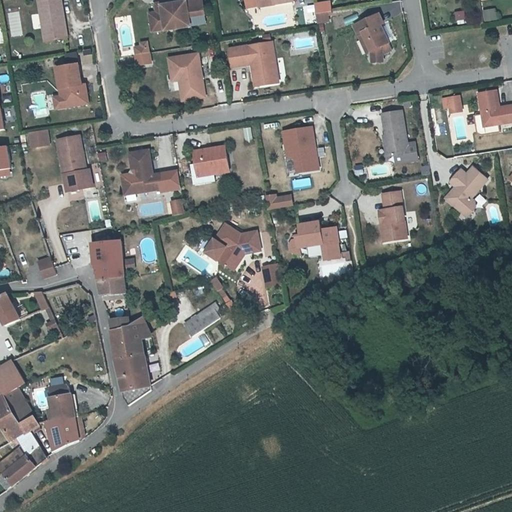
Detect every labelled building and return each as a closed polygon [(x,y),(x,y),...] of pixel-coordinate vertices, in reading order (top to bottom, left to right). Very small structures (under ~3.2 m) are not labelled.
[(61,6),(64,5),(62,0),(39,0),(47,41),(69,37),(67,24),(64,25),(61,6)] [(165,17),(167,29),(167,30),(192,26),(190,17),(206,14),(203,0),(179,0),(175,1),(175,3),(160,6),(162,18),(165,17)] [(260,6),(258,0),(246,0),(248,8),(260,6)] [(175,3),(175,1),(157,4),(159,12),(151,13),(154,31),(167,29),(165,17),(162,18),(160,6),(175,3)] [(456,22),(465,21),(464,10),(455,11),(456,22)] [(495,10),(484,11),(485,20),(497,19),(495,10)] [(328,13),(317,15),(318,24),(329,22),(328,13)] [(33,30),(40,28),(38,14),(30,15),(33,30)] [(355,26),(360,35),(364,33),(372,51),(373,62),(384,62),(383,54),(393,50),(381,25),(382,24),(378,15),(355,26)] [(368,53),(372,51),(364,33),(360,35),(368,53)] [(233,68),(253,64),(254,64),(255,71),(254,72),(257,87),(280,83),(278,74),(273,75),(272,66),(277,65),(273,43),(231,50),(233,68)] [(151,52),(138,54),(140,64),(148,63),(148,60),(152,60),(151,52)] [(180,73),(181,80),(184,100),(207,96),(200,53),(171,58),(173,74),(180,73)] [(85,93),(84,85),(80,64),(59,68),(63,97),(66,96),(68,107),(90,103),(89,92),(85,93)] [(485,126),(511,121),(511,105),(500,107),(497,91),(480,93),(485,126)] [(63,97),(56,98),(58,108),(68,107),(66,96),(63,97)] [(450,107),(462,106),(460,97),(449,98),(450,107)] [(403,110),(383,113),(386,134),(388,145),(385,145),(387,156),(409,153),(403,110)] [(243,128),(245,143),(253,142),(251,127),(243,128)] [(295,149),(296,156),(299,173),(320,169),(316,145),(314,145),(313,138),(315,138),(313,128),(312,128),(285,132),(288,150),(295,149)] [(49,131),(31,134),(34,148),(51,145),(49,131)] [(82,136),(59,140),(62,158),(67,157),(70,173),(65,174),(69,192),(86,188),(82,172),(88,170),(82,136)] [(12,145),(0,146),(0,173),(17,170),(12,145)] [(199,176),(231,171),(227,146),(196,151),(199,176)] [(289,157),(296,156),(295,149),(288,150),(289,157)] [(137,185),(138,192),(162,189),(163,194),(183,190),(180,171),(150,175),(150,172),(153,167),(151,150),(132,153),(135,171),(132,175),(124,176),(126,187),(137,185)] [(451,181),(456,186),(458,188),(455,191),(453,190),(447,197),(469,216),(476,208),(475,201),(471,198),(487,179),(473,166),(467,174),(461,169),(451,181)] [(95,187),(91,170),(88,170),(82,172),(86,188),(95,187)] [(137,185),(126,187),(127,194),(138,192),(137,185)] [(384,194),(387,209),(389,223),(383,223),(386,241),(409,238),(402,191),(384,194)] [(265,197),(266,210),(293,207),(291,193),(265,197)] [(186,213),(184,200),(175,201),(177,215),(186,213)] [(301,247),(324,244),(327,260),(341,257),(339,242),(337,228),(322,230),(321,223),(312,225),(312,224),(301,225),(299,232),(301,238),(292,240),(293,247),(302,254),(301,247)] [(244,258),(241,256),(244,252),(247,253),(262,250),(258,231),(243,234),(227,224),(217,239),(217,240),(227,247),(220,259),(225,263),(224,264),(229,267),(230,266),(236,270),(244,258)] [(122,243),(122,239),(95,247),(94,251),(94,256),(98,273),(103,295),(103,296),(128,294),(122,243)] [(217,240),(217,239),(216,239),(208,252),(220,260),(220,259),(227,247),(217,240)] [(352,258),(351,248),(342,250),(344,256),(347,255),(347,259),(352,258)] [(127,270),(136,269),(134,258),(126,259),(127,270)] [(44,280),(57,275),(52,260),(39,264),(44,280)] [(284,284),(283,277),(280,264),(266,267),(270,287),(284,284)] [(219,291),(224,288),(218,277),(212,280),(219,291)] [(43,311),(49,308),(43,293),(42,291),(34,292),(43,311)] [(0,315),(6,328),(22,321),(9,294),(0,297),(0,315)] [(236,305),(230,308),(233,313),(239,310),(236,305)] [(206,328),(222,318),(215,308),(214,306),(187,324),(192,331),(194,336),(202,331),(206,328)] [(239,310),(233,313),(237,319),(237,320),(243,316),(239,310)] [(113,329),(132,327),(131,317),(111,319),(113,329)] [(118,360),(126,358),(147,354),(144,337),(152,333),(145,320),(132,327),(113,329),(118,360)] [(72,336),(62,338),(64,346),(74,343),(72,336)] [(126,399),(131,405),(153,390),(154,389),(154,385),(151,371),(147,354),(126,358),(130,374),(121,376),(126,399)] [(126,358),(118,360),(121,376),(130,374),(126,358)] [(0,388),(5,397),(20,390),(27,386),(14,364),(0,370),(0,388)] [(78,416),(73,394),(72,395),(70,384),(50,388),(55,420),(78,416)] [(0,388),(0,421),(1,424),(12,441),(25,433),(22,428),(29,424),(37,419),(36,417),(21,391),(20,390),(5,397),(0,388)] [(44,414),(36,417),(37,419),(41,425),(47,421),(44,414)] [(80,415),(78,416),(82,438),(87,436),(83,415),(80,415)] [(82,438),(78,416),(55,420),(57,429),(50,430),(56,451),(67,445),(82,438)] [(41,425),(37,419),(29,424),(32,430),(41,425)] [(57,429),(55,420),(47,421),(50,430),(57,429)] [(32,430),(29,424),(22,428),(25,433),(26,434),(19,439),(24,445),(31,454),(7,472),(1,476),(10,488),(49,457),(32,430)] [(31,454),(24,445),(1,463),(7,472),(31,454)]
